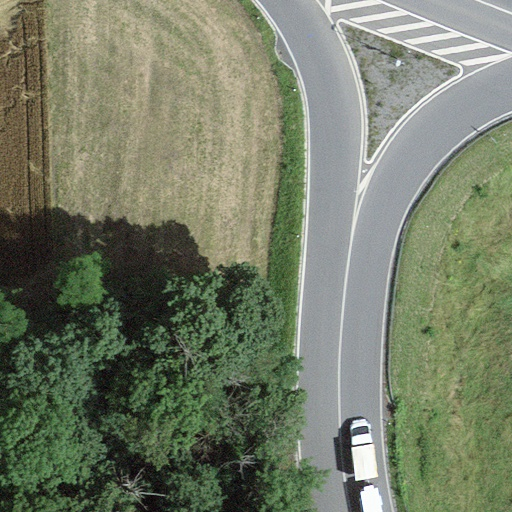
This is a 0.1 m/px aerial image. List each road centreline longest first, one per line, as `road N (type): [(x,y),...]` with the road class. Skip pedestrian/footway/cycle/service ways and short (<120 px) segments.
road 1 (secondary): [(286,0),(330,76),(344,285)]
road 2 (secondary): [(344,285),(420,146),(474,103),(511,86)]
road 3 (secondary): [(351,511),(340,417),(344,285)]
